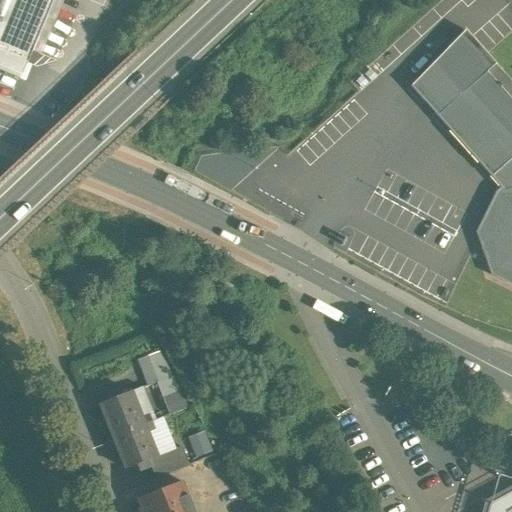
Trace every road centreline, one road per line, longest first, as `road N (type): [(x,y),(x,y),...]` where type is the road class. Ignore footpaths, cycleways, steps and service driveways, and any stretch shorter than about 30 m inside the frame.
road 1 (tertiary): [(0,127),(182,204),(511,378)]
road 2 (primary): [(0,219),(233,0)]
road 3 (unclassified): [(113,511),(0,258)]
